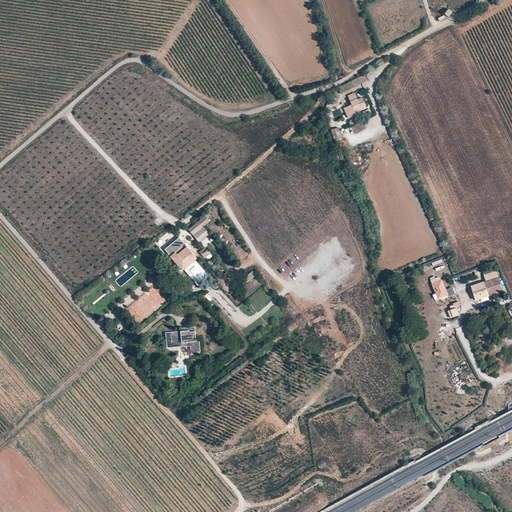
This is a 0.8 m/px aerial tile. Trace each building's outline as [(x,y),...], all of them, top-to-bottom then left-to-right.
[(445,13),(449,17),(453,12),(449,9),(445,13)] [(347,83),(350,89),(367,80),(364,75),(347,83)] [(350,89),(347,83),(339,88),(341,93),(350,89)] [(344,108),(349,118),(360,113),(359,111),(366,107),(361,98),(358,99),(355,93),(348,96),(352,104),(344,108)] [(331,130),(335,142),(342,140),(338,127),(331,130)] [(189,229),(194,235),(211,221),(208,218),(211,216),(208,213),(200,221),(199,220),(189,229)] [(166,250),(183,270),(198,258),(180,237),(166,250)] [(200,251),(206,258),(211,253),(203,244),(201,246),(203,248),(200,251)] [(241,279),(244,284),(256,276),(253,271),(241,279)] [(503,291),(497,271),(484,275),(486,281),(471,286),(476,299),(503,291)] [(432,284),(438,298),(447,294),(441,280),(432,284)] [(449,311),(452,316),(458,313),(456,308),(449,311)] [(167,333),(168,347),(191,345),(192,352),(201,351),(200,339),(197,339),(195,326),(181,328),(182,331),(167,333)] [(486,338),(498,348),(502,343),(500,342),(506,335),(499,328),(496,331),(493,329),(486,338)]
